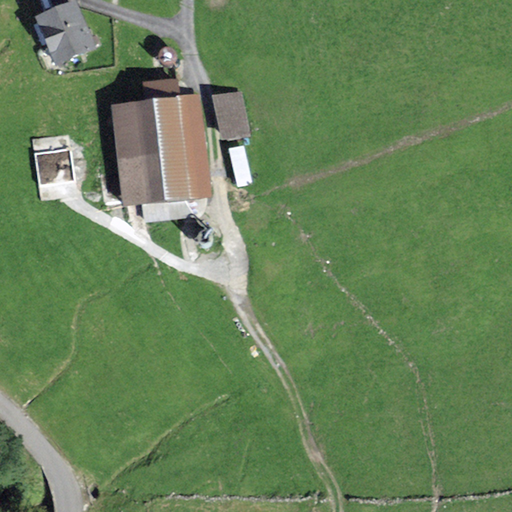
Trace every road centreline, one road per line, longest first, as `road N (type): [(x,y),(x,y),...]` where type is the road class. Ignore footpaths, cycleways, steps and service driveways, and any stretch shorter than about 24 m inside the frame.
road 1 (track): [(338,511),(295,392),(240,294),(204,90),(182,33),(81,0)]
road 2 (unclassified): [(69,511),(53,465),(0,407)]
